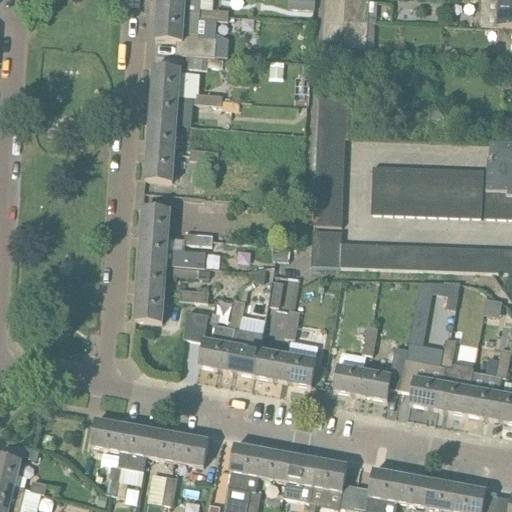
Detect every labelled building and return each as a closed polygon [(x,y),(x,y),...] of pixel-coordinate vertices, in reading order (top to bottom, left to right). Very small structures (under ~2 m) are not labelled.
[(200,12),(201,12),(201,0),(158,0),(157,15),(200,18),(200,12)] [(314,15),(315,0),(289,0),(289,13),(314,15)] [(345,0),(344,26),(375,28),(375,26),(377,26),(377,23),(389,23),(389,19),(391,19),(391,23),(403,24),(404,9),(392,8),(393,6),(369,5),(369,0),(345,0)] [(511,33),(511,1),(486,0),(481,0),(479,31),(498,32),(498,33),(511,33)] [(200,18),(157,15),(155,44),(176,46),(175,59),(186,60),(186,59),(215,62),(217,42),(199,41),(200,23),(213,24),(214,13),(201,12),(200,12),(200,18)] [(214,13),(213,24),(228,25),(229,14),(214,13)] [(375,28),(344,26),(343,51),(374,53),(375,28)] [(511,33),(498,33),(496,60),(511,60),(511,33)] [(223,63),(215,62),(186,59),(186,60),(185,72),(208,74),(208,71),(222,72),(223,63)] [(283,71),(270,70),(269,82),(283,83),(283,71)] [(151,99),(180,101),(182,73),(153,71),(151,99)] [(193,108),(208,109),(209,98),(194,97),(193,108)] [(209,98),(208,109),(222,110),(223,105),(223,99),(209,98)] [(149,128),(178,130),(180,101),(151,99),(149,128)] [(319,101),(317,142),(317,153),(345,154),(345,143),(348,143),(350,102),(319,101)] [(233,106),(223,105),(222,110),(222,115),(232,116),(233,106)] [(437,111),(421,122),(429,135),(446,124),(437,111)] [(176,158),(176,157),(178,130),(149,128),(147,156),(176,158)] [(511,146),(490,146),(489,162),(487,162),(486,195),(496,195),(507,196),(507,199),(511,199),(511,146)] [(191,165),(203,166),(204,154),(190,153),(190,158),(189,165),(191,165)] [(345,154),(317,153),(316,164),(344,165),(345,154)] [(204,154),(203,166),(218,167),(218,169),(234,170),(233,171),(246,172),(246,163),(219,160),(219,155),(204,154)] [(145,185),(173,187),(174,182),(189,183),(191,165),(189,165),(190,158),(176,157),(176,158),(147,156),(145,185)] [(344,165),(316,164),(316,175),(344,176),(344,165)] [(384,171),(373,171),(372,195),(383,195),(384,171)] [(395,172),(384,171),(383,195),(394,196),(395,172)] [(406,172),(395,172),(394,196),(405,196),(406,172)] [(417,172),(406,172),(405,196),(416,196),(417,172)] [(428,173),(417,172),(416,196),(427,197),(428,173)] [(439,173),(428,173),(427,197),(438,197),(439,173)] [(438,197),(449,197),(450,173),(439,173),(438,197)] [(461,174),(450,173),(449,197),(460,198),(461,174)] [(472,174),(461,174),(460,198),(471,198),(472,174)] [(483,174),(472,174),(471,198),(482,198),(483,174)] [(344,176),(316,175),(315,186),(343,187),(344,176)] [(343,187),(315,186),(315,197),(343,198),(343,187)] [(383,195),(372,195),(371,219),(382,219),(383,195)] [(394,196),(383,195),(382,219),(393,220),(394,196)] [(496,195),(486,195),(484,223),(495,223),(496,195)] [(506,223),(507,199),(507,196),(496,195),(495,223),(506,223)] [(393,220),(404,220),(405,196),(394,196),(393,220)] [(416,196),(405,196),(404,220),(415,220),(416,196)] [(427,197),(416,196),(415,220),(426,221),(427,197)] [(343,198),(315,197),(314,208),(342,209),(343,198)] [(426,221),(437,221),(438,197),(427,197),(426,221)] [(449,197),(438,197),(437,221),(448,221),(449,197)] [(460,198),(449,197),(448,221),(459,222),(460,198)] [(471,198),(460,198),(459,222),(470,222),(471,198)] [(482,198),(471,198),(470,222),(481,222),(482,198)] [(342,209),(314,208),(314,219),(342,220),(342,209)] [(141,240),(169,242),(172,213),(143,211),(141,240)] [(342,220),(314,219),(313,230),(341,231),(342,220)] [(311,271),(341,272),(341,248),(341,247),(342,237),(313,236),(311,271)] [(183,248),(198,250),(198,238),(184,237),(183,248)] [(213,239),(198,238),(198,250),(211,251),(213,239)] [(180,271),(204,273),(205,256),(169,253),(169,242),(141,240),(139,269),(167,271),(169,271),(180,272),(180,271)] [(341,272),(354,272),(354,248),(341,248),(341,272)] [(354,272),(367,273),(367,248),(354,248),(354,272)] [(367,273),(379,273),(380,249),(367,248),(367,273)] [(379,273),(392,274),(392,249),(380,249),(379,273)] [(392,274),(405,274),(405,250),(392,249),(392,274)] [(289,265),(290,251),(277,250),(273,250),(272,264),(277,264),(289,265)] [(405,274),(417,274),(418,250),(405,250),(405,274)] [(417,274),(430,275),(430,251),(418,250),(417,274)] [(430,275),(443,275),(443,251),(430,251),(430,275)] [(443,275),(455,276),(456,252),(443,251),(443,275)] [(455,276),(468,276),(468,252),(456,252),(455,276)] [(468,276),(481,277),(481,253),(468,252),(468,276)] [(481,277),(494,277),(494,253),(481,253),(481,277)] [(494,277),(506,278),(506,253),(494,253),(494,277)] [(166,279),(166,280),(167,271),(139,269),(137,297),(164,299),(166,279)] [(180,272),(169,271),(168,280),(198,282),(209,283),(210,273),(204,273),(180,271),(180,272)] [(264,273),(250,275),(254,287),(262,288),(264,273)] [(282,287),(273,285),(269,310),(278,311),(282,287)] [(416,309),(430,312),(435,286),(421,285),(416,309)] [(456,302),(459,288),(442,286),(440,299),(456,302)] [(180,305),(193,306),(194,306),(195,295),(181,294),(180,305)] [(192,317),(214,319),(216,307),(208,307),(209,296),(195,295),(194,306),(193,306),(192,317)] [(164,299),(137,297),(135,325),(162,327),(164,299)] [(232,318),(243,321),(245,306),(235,304),(232,318)] [(287,329),(297,331),(300,316),(290,314),(287,329)] [(203,347),(199,371),(227,376),(234,333),(235,333),(240,334),(243,321),(232,318),(230,331),(215,329),(213,344),(205,342),(209,320),(214,321),(214,319),(192,317),(187,316),(184,344),(203,347)] [(297,331),(287,329),(284,342),(295,344),(297,331)] [(365,345),(375,347),(378,332),(367,330),(365,343),(365,345)] [(227,376),(255,381),(260,352),(233,347),(235,333),(234,333),(227,376)] [(421,350),(424,337),(411,335),(408,348),(421,350)] [(443,357),(453,359),(456,344),(445,342),(443,357)] [(375,347),(365,345),(362,358),(373,360),(375,347)] [(255,381),(282,386),(287,357),(260,352),(255,381)] [(400,395),(406,363),(408,354),(395,352),(391,378),(365,373),(360,400),(387,405),(389,393),(400,395)] [(498,367),(509,369),(511,354),(501,352),(498,367)] [(287,357),(282,386),(311,391),(316,363),(287,357)] [(411,397),(409,409),(438,414),(443,387),(445,372),(446,372),(451,372),(453,359),(443,357),(440,370),(406,363),(400,395),(411,397)] [(509,369),(498,367),(496,381),(507,383),(509,369)] [(333,395),(360,400),(365,373),(338,369),(333,395)] [(438,414),(466,419),(471,391),(443,386),(446,372),(445,372),(443,387),(438,414)] [(466,419),(493,424),(498,396),(471,391),(466,419)] [(511,398),(498,396),(493,424),(511,427),(511,398)] [(91,451),(120,457),(125,429),(96,424),(91,451)] [(144,476),(147,461),(147,462),(152,434),(125,429),(120,457),(117,471),(123,472),(126,473),(144,476)] [(147,462),(175,467),(180,440),(152,434),(147,462)] [(175,467),(203,472),(208,445),(180,440),(175,467)] [(256,497),(259,482),(258,482),(263,455),(234,449),(229,477),(231,477),(229,491),(251,495),(248,510),(259,511),(261,498),(256,497)] [(38,455),(22,451),(20,461),(35,464),(38,455)] [(258,482),(259,482),(286,487),(291,459),(263,455),(258,482)] [(0,487),(15,491),(21,465),(0,459),(0,487)] [(315,511),(316,510),(316,508),(311,507),(318,464),(291,459),(286,487),(284,502),(306,505),(304,511),(315,511)] [(352,511),(357,490),(344,488),(347,470),(318,464),(311,507),(316,508),(316,510),(328,511),(339,511),(340,511),(352,511)] [(119,487),(120,485),(123,472),(117,471),(112,470),(109,485),(119,487)] [(396,511),(397,507),(402,480),(373,474),(370,493),(357,490),(352,511),(396,511)] [(165,494),(175,496),(178,482),(167,480),(165,494)] [(397,507),(425,511),(430,485),(402,480),(397,507)] [(41,498),(44,498),(47,488),(33,484),(30,495),(41,498)] [(119,487),(109,485),(107,498),(125,501),(128,487),(120,485),(119,487)] [(453,511),(457,490),(430,485),(425,511),(424,511),(453,511)] [(0,511),(21,511),(26,494),(15,491),(0,487),(0,511)] [(453,511),(482,511),(486,495),(457,490),(453,511)] [(175,496),(165,494),(162,508),(173,510),(175,496)] [(106,510),(108,500),(99,497),(97,508),(106,510)]
